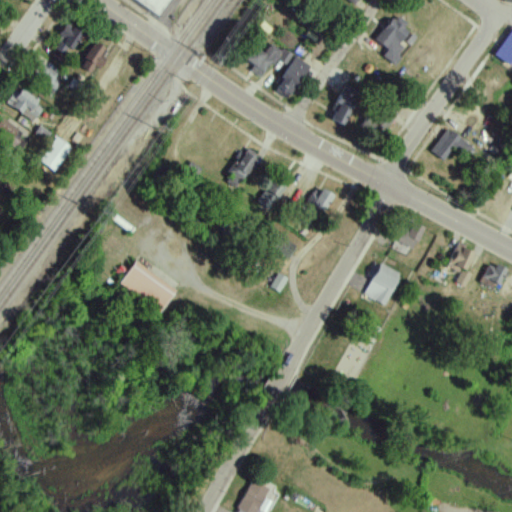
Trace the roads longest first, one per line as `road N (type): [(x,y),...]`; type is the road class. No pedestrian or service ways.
road 1 (tertiary): [(511,250),(340,159),(97,0)]
road 2 (residential): [(287,365),(390,183)]
road 3 (residential): [(390,183),(489,17)]
road 4 (residential): [(289,128),(377,0)]
